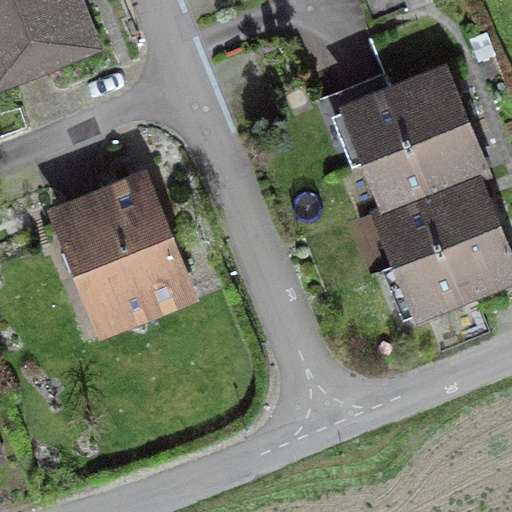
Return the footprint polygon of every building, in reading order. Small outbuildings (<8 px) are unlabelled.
[(72,0),(0,0),(0,97),(96,58),(72,0)] [(366,158),(462,119),(441,68),(345,107),(366,158)] [(387,210),(476,174),(484,171),(462,119),(366,158),(387,210)] [(398,260),(495,221),(476,174),(387,210),(379,214),(398,260)] [(136,181),(37,217),(87,350),(186,313),(136,181)] [(511,263),(495,221),(398,260),(419,312),(511,274),(511,263)]
